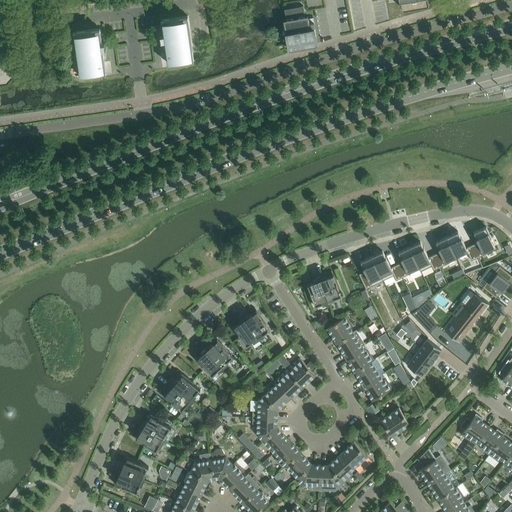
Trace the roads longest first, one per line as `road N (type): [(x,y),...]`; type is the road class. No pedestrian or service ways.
road 1 (secondary): [(0,254),(248,152),(511,67)]
road 2 (secondary): [(511,26),(315,83),(0,205)]
road 3 (residential): [(0,135),(203,100),(511,6)]
road 4 (residential): [(79,505),(119,413),(169,343),(235,287),(268,271)]
road 5 (residential): [(268,271),(340,240),(465,211),(511,227)]
road 6 (residential): [(338,380),(302,413),(301,428),(322,440),(357,409)]
road 7 (residential): [(268,271),(338,380)]
